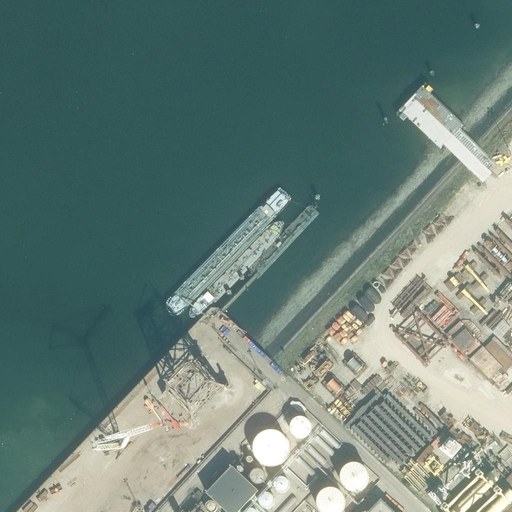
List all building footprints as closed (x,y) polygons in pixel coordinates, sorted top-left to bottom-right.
[(511,237),(500,250),(511,261),(511,237)] [(214,352),(224,341),(216,333),(205,344),(214,352)] [(233,370),(236,374),(242,369),(250,378),(254,374),(243,362),(233,370)] [(210,387),(218,380),(214,376),(206,384),(210,387)] [(225,391),(230,380),(224,377),(219,387),(225,391)] [(256,396),(265,387),(257,380),(249,390),(256,396)] [(236,384),(201,420),(211,430),(219,422),(227,429),(251,404),(243,397),(246,394),(236,384)] [(156,397),(185,425),(197,413),(168,385),(156,397)] [(193,397),(202,389),(198,385),(190,393),(193,397)] [(207,397),(212,402),(221,394),(217,388),(207,397)] [(440,391),(436,395),(443,401),(446,397),(440,391)] [(276,403),(268,413),(273,416),(281,407),(276,403)] [(149,416),(130,433),(140,445),(145,440),(150,446),(165,433),(149,416)] [(253,440),(266,452),(277,440),(265,428),(253,440)] [(280,439),(288,450),(297,444),(289,433),(280,439)] [(433,458),(442,463),(448,452),(439,447),(433,458)] [(206,494),(225,511),(239,511),(258,491),(231,467),(206,494)] [(416,486),(423,480),(417,473),(410,479),(416,486)] [(366,511),(368,511),(379,501),(372,494),(360,506),(366,511)]
